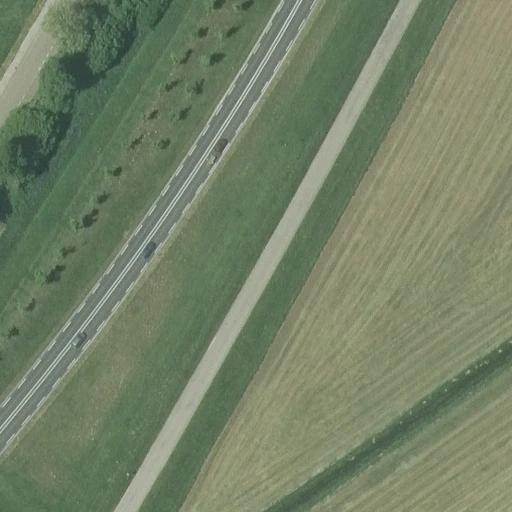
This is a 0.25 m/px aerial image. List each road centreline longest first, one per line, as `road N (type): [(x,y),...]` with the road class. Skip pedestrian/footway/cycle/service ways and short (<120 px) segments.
road 1 (tertiary): [(123,511),(411,0)]
road 2 (primary): [(0,429),(152,232),(298,0)]
road 3 (residential): [(0,114),(63,0)]
